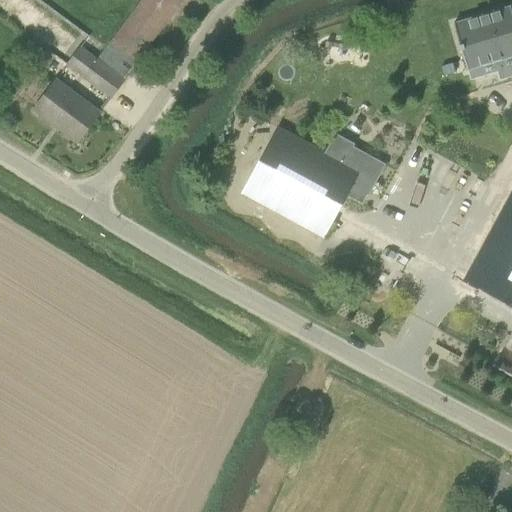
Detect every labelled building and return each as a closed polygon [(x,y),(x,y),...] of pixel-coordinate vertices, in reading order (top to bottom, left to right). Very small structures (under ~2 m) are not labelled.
[(142,0),(111,42),(138,61),(182,0),(142,0)] [(511,8),(511,6),(510,6),(510,7),(493,12),(493,11),(483,15),(456,23),(455,23),(469,69),(470,68),(511,54),(511,8)] [(68,64),(111,96),(138,61),(111,42),(97,61),(80,48),(70,62),(68,64)] [(453,63),(442,66),(445,75),(456,72),(453,63)] [(77,142),(99,112),(56,80),(34,109),(56,125),(58,122),(79,138),(76,141),(77,142)] [(324,236),(346,195),(363,204),(368,194),(369,195),(386,164),(354,147),(355,144),(336,133),(325,153),(278,128),(243,193),(324,236)] [(511,210),(506,207),(456,299),(511,328),(511,210)]
